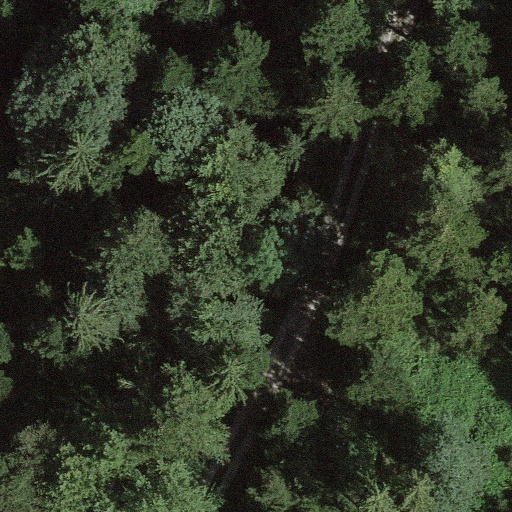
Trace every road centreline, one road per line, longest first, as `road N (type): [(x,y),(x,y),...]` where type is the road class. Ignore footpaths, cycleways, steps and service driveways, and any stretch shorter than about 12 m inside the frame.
road 1 (track): [(406,0),(317,278),(206,511)]
road 2 (track): [(276,370),(347,408),(396,455),(424,511)]
